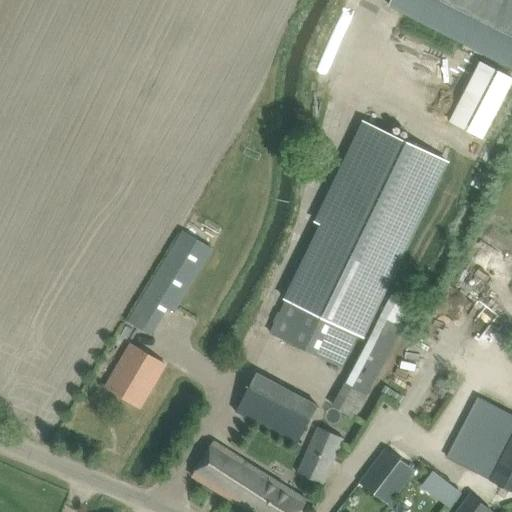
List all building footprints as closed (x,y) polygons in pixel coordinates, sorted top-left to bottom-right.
[(511,0),(392,0),(389,7),(511,70),(511,0)] [(325,222),(271,333),(342,367),(388,272),(392,274),(447,161),(366,122),(319,219),(325,222)] [(184,233),(131,321),(152,334),(160,320),(167,308),(174,312),(212,249),(185,232),(184,233)] [(389,298),(333,403),(357,416),(413,307),(391,295),(389,298)] [(133,343),(117,368),(107,386),(139,406),(165,363),(133,343)] [(397,411),(417,420),(433,387),(414,379),(424,357),(402,347),(381,392),(402,402),(397,411)] [(319,406),(257,372),(237,410),(299,443),(319,406)] [(441,378),(437,386),(450,393),(453,395),(460,381),(453,377),(450,383),(441,378)] [(511,412),(479,396),(449,457),(511,490),(511,412)] [(298,474),(323,485),(343,438),(318,427),(298,474)] [(213,442),(203,459),(193,476),(250,511),(299,511),(306,502),(281,487),(282,485),(213,442)] [(361,484),(390,505),(415,470),(387,449),(361,484)] [(492,511),(493,511),(471,494),(457,511),(492,511)]
